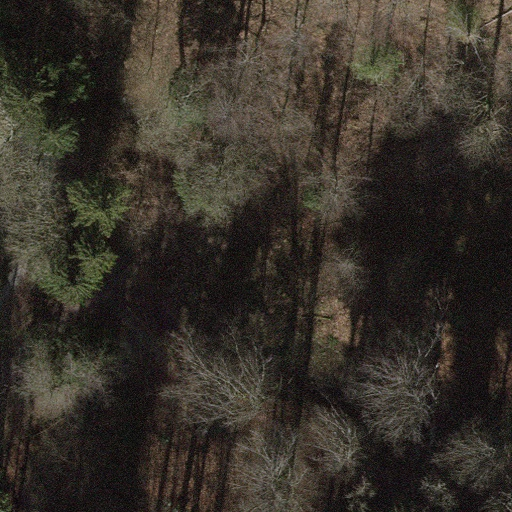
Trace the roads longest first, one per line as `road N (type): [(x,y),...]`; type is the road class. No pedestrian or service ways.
road 1 (track): [(106,289),(160,246),(203,241),(249,215)]
road 2 (track): [(0,378),(106,289)]
